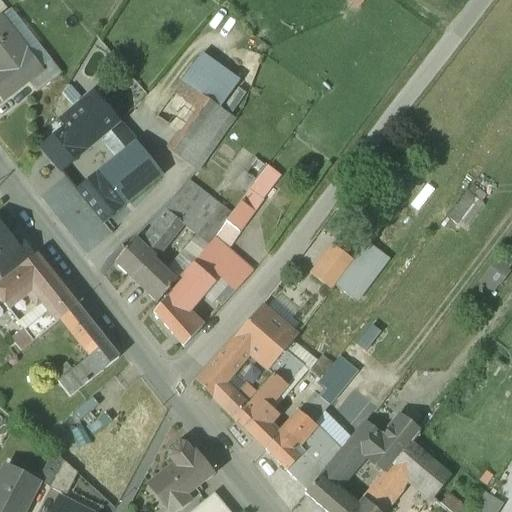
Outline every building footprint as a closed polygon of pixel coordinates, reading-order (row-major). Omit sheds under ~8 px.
[(40,69),(0,19),(0,96),(4,101),(27,82),(41,70),(40,69)] [(238,84),(200,57),(182,82),(220,109),(238,84)] [(49,62),(40,69),(41,70),(27,82),(36,94),(60,75),(49,62)] [(220,109),(182,82),(156,118),(179,134),(167,150),(198,172),(235,120),(220,109)] [(65,128),(40,150),(60,174),(101,139),(118,124),(92,93),(59,121),(65,128)] [(118,124),(101,139),(116,158),(135,143),(118,124)] [(116,158),(98,173),(125,206),(162,175),(135,143),(116,158)] [(266,167),(253,158),(243,173),(256,181),(264,169),(266,167)] [(277,178),(264,169),(256,181),(269,190),(277,178)] [(97,172),(75,190),(104,225),(125,207),(125,206),(98,173),(97,172)] [(256,181),(243,173),(228,195),(240,204),(256,181)] [(269,190),(256,181),(240,204),(251,212),(253,213),(269,190)] [(221,208),(189,183),(171,206),(187,218),(183,224),(197,235),(198,236),(208,224),(221,208)] [(469,193),(449,219),(457,225),(473,204),(471,202),(475,198),(469,193)] [(251,212),(240,204),(236,210),(247,218),(251,212)] [(139,246),(132,241),(114,264),(157,305),(167,294),(176,283),(170,277),(164,273),(152,262),(183,224),(187,218),(171,206),(139,246)] [(198,236),(197,235),(184,251),(185,261),(192,266),(193,264),(194,264),(214,237),(218,232),(208,224),(198,236)] [(0,227),(0,263),(23,245),(19,240),(13,244),(0,227)] [(242,261),(214,237),(194,264),(213,280),(216,276),(223,282),(242,261)] [(23,245),(0,263),(0,273),(5,280),(19,270),(19,269),(33,258),(23,245)] [(351,298),(382,257),(368,246),(337,287),(351,298)] [(351,262),(331,247),(310,275),(330,290),(351,262)] [(62,288),(36,255),(33,258),(19,269),(19,270),(5,280),(0,284),(0,300),(5,307),(21,293),(25,297),(35,289),(46,302),(62,288)] [(511,273),(511,265),(505,259),(483,286),(495,295),(511,273)] [(185,261),(170,277),(176,283),(192,266),(185,261)] [(242,261),(223,282),(226,285),(234,292),(253,272),(242,261)] [(176,283),(167,294),(186,311),(213,280),(194,264),(192,266),(176,283)] [(226,285),(214,298),(222,306),(234,292),(226,285)] [(62,288),(46,302),(51,309),(53,308),(55,310),(69,297),(62,288)] [(167,294),(157,305),(147,315),(183,348),(202,326),(186,311),(167,294)] [(77,307),(69,297),(55,310),(53,308),(51,309),(60,320),(77,307)] [(87,320),(77,307),(60,320),(70,333),(87,320)] [(261,307),(234,338),(249,352),(258,361),(284,327),(261,307)] [(51,309),(24,331),(33,342),(60,320),(51,309)] [(87,320),(70,333),(89,357),(76,367),(89,383),(118,359),(87,320)] [(284,327),(258,361),(267,370),(268,371),(284,351),(293,341),(296,337),(284,327)] [(234,338),(196,383),(211,397),(223,383),(249,352),(234,338)] [(311,355),(293,341),(284,351),(302,365),(311,355)] [(258,361),(249,352),(223,383),(225,384),(236,394),(248,406),(247,407),(248,408),(236,422),(254,440),(266,425),(268,427),(278,414),(270,407),(304,367),(302,365),(284,351),(268,371),(267,370),(258,361)] [(321,358),(311,371),(321,380),(321,379),(323,380),(333,367),(321,358)] [(354,369),(339,358),(333,367),(347,378),(354,369)] [(76,367),(58,382),(71,397),(89,383),(76,367)] [(333,367),(323,380),(321,379),(321,380),(318,383),(326,390),(320,398),(329,406),(350,380),(347,378),(333,367)] [(223,383),(211,397),(222,408),(236,394),(225,384),(223,383)] [(236,394),(222,408),(234,421),(247,407),(248,406),(236,394)] [(316,394),(300,413),(314,425),(329,406),(320,398),(316,394)] [(279,435),(265,451),(287,472),(305,453),(300,448),(317,428),(314,425),(300,413),(298,412),(279,435)] [(383,439),(368,458),(386,473),(392,465),(393,466),(411,445),(420,434),(400,418),(383,439)] [(266,425),(254,440),(265,451),(279,435),(268,427),(266,425)] [(307,492),(305,495),(325,511),(329,511),(343,496),(342,496),(345,491),(337,484),(363,454),(379,436),(363,425),(341,452),(307,492)] [(317,428),(300,448),(305,453),(323,433),(317,428)] [(323,433),(305,453),(287,472),(307,492),(341,452),(323,433)] [(432,444),(420,434),(411,445),(423,455),(432,444)] [(379,436),(363,454),(368,458),(383,439),(379,436)] [(185,446),(180,445),(171,453),(170,457),(176,464),(149,486),(167,509),(184,496),(212,475),(193,451),(190,453),(185,446)] [(411,445),(393,466),(408,479),(419,488),(437,466),(423,455),(411,445)] [(52,451),(37,481),(50,488),(64,461),(52,451)] [(64,461),(50,488),(66,496),(77,474),(64,461)] [(386,473),(374,487),(390,500),(408,479),(393,466),(392,465),(386,473)] [(437,466),(419,488),(433,499),(450,477),(437,466)] [(22,511),(37,484),(6,467),(0,479),(0,511),(22,511)] [(357,508),(354,511),(382,511),(391,501),(390,500),(374,487),(357,508)] [(228,511),(214,494),(191,511),(228,511)] [(470,511),(450,494),(441,504),(450,511),(470,511)] [(184,496),(167,509),(169,511),(178,511),(190,503),(184,496)] [(343,496),(329,511),(354,511),(357,508),(343,496)] [(85,511),(59,499),(52,511),(85,511)]
